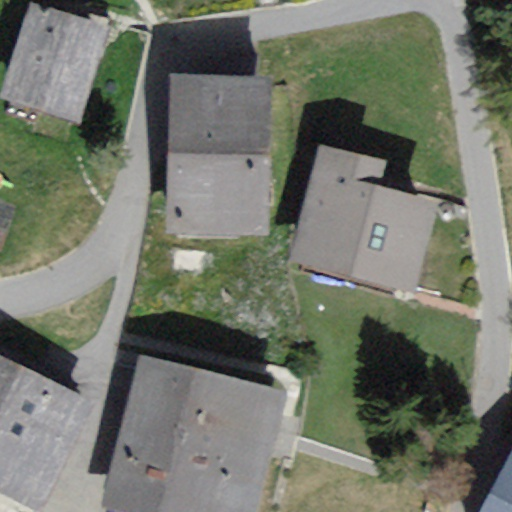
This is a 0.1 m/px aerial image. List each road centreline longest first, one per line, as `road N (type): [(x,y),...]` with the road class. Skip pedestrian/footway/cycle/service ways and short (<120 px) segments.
road 1 (residential): [(360,0),(260,29),(172,36),(145,127),(127,238),(64,284),(0,298)]
road 2 (residential): [(466,511),(498,314),(442,0)]
